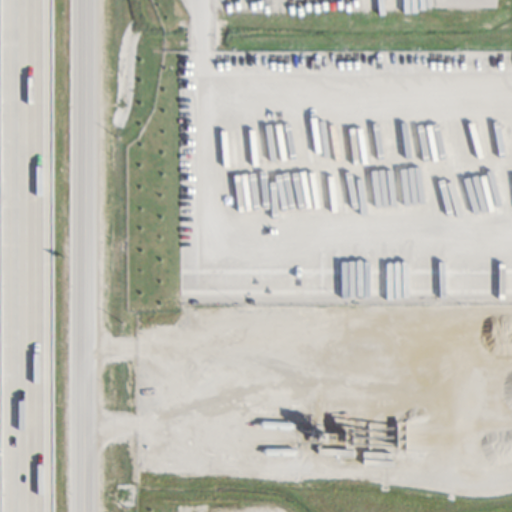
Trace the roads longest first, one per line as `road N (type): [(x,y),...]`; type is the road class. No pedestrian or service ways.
road 1 (motorway): [(24,511),(20,0)]
road 2 (tertiary): [(83,511),(82,0)]
